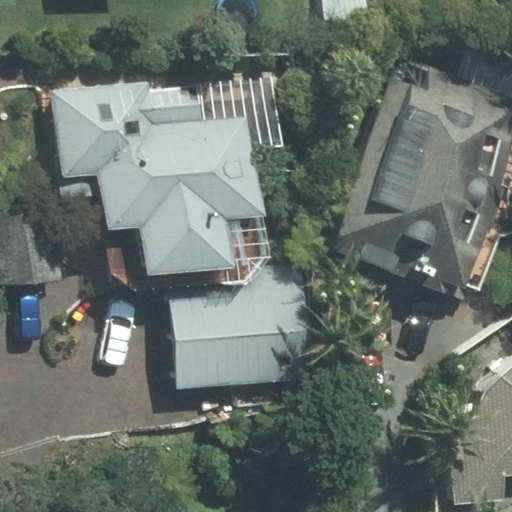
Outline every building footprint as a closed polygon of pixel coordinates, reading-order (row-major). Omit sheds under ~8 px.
[(437,287),(506,103),(414,69),(407,87),(377,76),(315,241),(437,287)] [(130,82),(36,88),(43,194),(77,192),(79,223),(107,221),(110,269),(197,263),(193,215),(234,212),(228,115),(181,118),(179,84),(130,87),(130,82)] [(45,217),(0,214),(0,282),(42,285),(45,217)] [(282,264),(150,273),(157,385),(290,376),(282,264)] [(511,348),(469,374),(454,418),(432,418),(439,504),(486,500),(484,474),(511,471),(511,348)]
